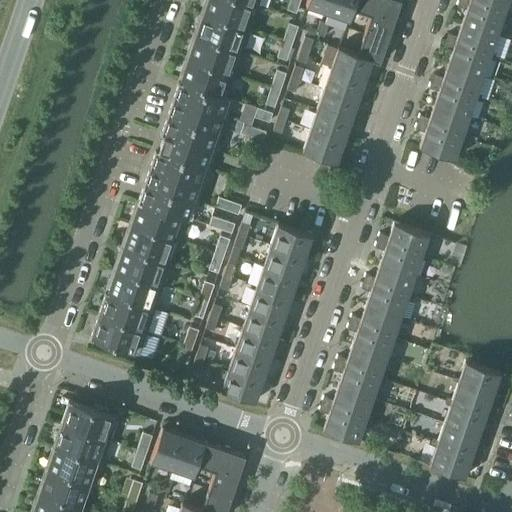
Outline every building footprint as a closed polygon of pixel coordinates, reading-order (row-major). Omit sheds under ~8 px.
[(205,0),(201,12),(250,28),(242,25),(249,4),(257,7),(257,6),(240,0),(205,0)] [(299,0),(288,0),(286,9),(295,12),(299,0)] [(306,6),(327,12),(330,0),(306,0),(305,5),(306,6)] [(344,18),(347,19),(353,0),(330,0),(327,12),(344,18)] [(366,13),(370,14),(370,13),(393,21),(400,0),(353,0),(347,19),(349,20),(353,8),(366,13)] [(465,9),(461,22),(496,34),(502,17),(507,18),(508,15),(462,0),(458,0),(457,6),(465,9)] [(462,0),(508,15),(509,12),(504,11),(507,0),(462,0)] [(198,20),(193,35),(242,51),(250,28),(201,12),(201,14),(203,14),(201,21),(198,20)] [(337,46),(336,48),(371,60),(379,62),(393,21),(370,13),(370,14),(361,39),(357,52),(337,46)] [(327,24),(319,21),(315,33),(318,34),(323,36),(327,24)] [(288,22),(282,39),(291,43),(297,27),(297,26),(291,23),(288,22)] [(447,33),(445,40),(494,56),(495,53),(490,52),(496,34),(461,22),(456,36),(447,33)] [(190,43),(186,57),(234,74),(242,51),(193,35),(193,36),(195,37),(193,44),(190,43)] [(304,36),(300,48),(308,51),(313,39),(304,36)] [(291,43),(282,39),(276,56),(286,60),(289,50),(291,43)] [(451,50),(447,63),(482,75),(488,58),(493,59),(494,56),(445,40),(443,47),(451,50)] [(308,51),(300,48),(296,60),(304,63),(308,51)] [(336,50),(330,67),(330,68),(364,79),(371,60),(336,48),(336,50)] [(178,79),(177,80),(178,80),(230,98),(230,97),(227,96),(234,74),(186,57),(185,59),(188,60),(185,67),(183,66),(178,79)] [(433,74),(431,80),(475,96),(476,93),(481,94),(483,88),(478,87),(482,75),(447,63),(442,77),(433,74)] [(294,65),(290,77),(299,80),(303,68),(294,65)] [(330,67),(323,88),(357,100),(364,79),(330,68),(330,67)] [(276,69),(270,86),(280,89),(285,72),(282,71),(276,69)] [(299,80),(290,77),(286,89),(294,91),(299,80)] [(137,199),(136,200),(137,201),(189,218),(207,165),(203,164),(206,157),(208,149),(212,151),(230,98),(178,80),(177,80),(177,81),(159,133),(162,134),(160,141),(157,148),(154,147),(137,199)] [(437,90),(433,104),(468,116),(475,96),(431,80),(429,87),(437,90)] [(280,89),(270,86),(264,103),(274,106),(278,94),(280,89)] [(323,88),(316,108),(350,120),(357,100),(323,88)] [(246,114),(269,122),(272,112),(249,104),(246,114)] [(419,114),(417,122),(461,137),(462,134),(467,135),(469,129),(464,127),(468,116),(433,104),(428,117),(419,114)] [(280,106),(276,118),(285,121),(289,109),(280,106)] [(316,108),(309,129),(343,141),(350,120),(316,108)] [(285,121),(276,118),(272,130),(280,132),(285,121)] [(461,137),(417,122),(415,128),(423,131),(418,146),(444,155),(454,158),(461,137)] [(243,123),(239,133),(262,140),(265,131),(243,123)] [(309,129),(301,150),(310,153),(336,162),(343,141),(309,129)] [(215,206),(237,213),(240,204),(218,196),(215,206)] [(134,209),(129,223),(177,240),(184,221),(185,218),(188,219),(189,218),(137,201),(136,200),(136,201),(137,201),(136,202),(139,203),(137,210),(134,209)] [(234,223),(211,215),(208,225),(231,232),(234,223)] [(241,221),(237,233),(245,236),(249,224),(241,221)] [(379,233),(377,240),(425,256),(427,253),(422,252),(428,233),(403,224),(393,221),(388,236),(379,233)] [(126,231),(121,246),(170,262),(170,261),(162,259),(170,238),(177,240),(129,223),(128,225),(131,226),(129,232),(126,231)] [(275,227),(269,244),(269,245),(304,256),(312,235),(301,231),(277,223),(275,227)] [(245,236),(237,233),(233,245),(241,248),(245,236)] [(219,235),(213,252),(223,255),(229,238),(219,235)] [(383,250),(378,263),(414,275),(420,258),(424,259),(425,256),(377,240),(374,247),(383,250)] [(269,244),(262,265),(297,277),(304,256),(269,245),(269,244)] [(118,254),(113,269),(162,285),(170,262),(121,246),(121,247),(123,248),(121,255),(118,254)] [(223,255),(213,252),(208,269),(217,272),(223,255)] [(227,262),(223,274),(231,277),(235,265),(227,262)] [(365,273),(363,280),(387,289),(412,297),(413,294),(408,292),(409,289),(414,275),(378,263),(374,276),(365,273)] [(262,265),(255,285),(266,289),(290,297),(293,289),(297,277),(262,265)] [(104,290),(104,291),(106,291),(154,308),(161,289),(162,285),(113,269),(113,270),(115,271),(113,278),(111,277),(109,281),(106,289),(106,290),(104,290)] [(231,277),(223,274),(219,286),(227,289),(231,277)] [(201,289),(198,297),(207,300),(211,289),(213,284),(204,280),(201,289)] [(369,290),(364,304),(400,316),(406,299),(410,300),(412,297),(387,289),(363,280),(360,287),(365,289),(369,290)] [(254,289),(248,306),(283,318),(290,297),(266,289),(255,285),(254,289)] [(104,291),(96,313),(98,314),(146,331),(154,308),(106,291),(104,291)] [(207,300),(198,297),(192,314),(202,318),(207,300)] [(213,303),(209,315),(217,318),(221,306),(213,303)] [(351,314),(349,321),(398,338),(399,335),(394,333),(400,316),(364,304),(360,317),(351,314)] [(248,306),(241,326),(276,338),(283,318),(248,306)] [(98,314),(96,313),(88,337),(90,338),(113,345),(112,349),(126,354),(127,350),(138,354),(146,331),(98,314)] [(217,318),(209,315),(205,327),(213,330),(217,318)] [(355,331),(350,345),(386,357),(392,340),(396,341),(398,338),(349,321),(346,328),(355,331)] [(188,326),(182,343),(192,346),(198,329),(188,326)] [(241,326),(234,347),(269,358),(269,359),(276,338),(241,326)] [(149,332),(141,350),(151,355),(160,337),(149,332)] [(192,346),(182,343),(177,360),(186,363),(192,346)] [(199,344),(195,356),(203,359),(207,347),(199,344)] [(337,355),(335,362),(384,379),(385,376),(380,374),(386,357),(350,345),(346,358),(337,355)] [(234,347),(227,367),(262,379),(269,359),(269,358),(234,347)] [(203,359),(195,356),(191,368),(199,371),(203,359)] [(452,379),(457,381),(492,393),(497,380),(506,383),(508,374),(464,359),(458,378),(453,376),(452,379)] [(341,372),(336,386),(372,398),(378,381),(382,382),(384,379),(335,362),(332,369),(341,372)] [(227,367),(220,389),(230,392),(255,401),(256,396),(262,379),(227,367)] [(446,397),(445,399),(494,416),(496,410),(488,407),(492,393),(457,381),(451,398),(446,397)] [(323,396),(321,403),(370,420),(371,417),(366,415),(372,398),(336,386),(332,399),(323,396)] [(67,399),(59,422),(61,423),(109,439),(118,416),(107,412),(108,409),(93,404),(92,407),(70,400),(69,399),(67,399)] [(449,404),(443,422),(478,434),(483,421),(492,424),(494,416),(445,399),(444,403),(449,404)] [(370,420),(321,403),(318,410),(327,413),(322,428),(358,440),(364,422),(369,423),(370,420)] [(59,422),(52,445),(53,445),(102,462),(108,443),(109,439),(61,423),(59,422)] [(432,438),(431,441),(480,458),(482,450),(474,447),(478,434),(443,422),(437,439),(432,438)] [(150,461),(171,468),(183,434),(183,433),(165,427),(161,426),(149,461),(150,461)] [(142,432),(136,449),(146,452),(151,435),(142,432)] [(188,474),(191,475),(203,441),(203,440),(183,433),(183,434),(171,468),(188,474)] [(210,468),(214,470),(214,469),(237,477),(245,454),(203,440),(203,441),(191,475),(193,476),(197,464),(210,468)] [(480,458),(431,441),(430,443),(435,445),(428,464),(464,476),(469,462),(478,464),(480,458)] [(50,454),(45,468),(94,485),(102,462),(53,445),(52,445),(51,446),(53,447),(55,448),(53,455),(50,454)] [(146,452),(136,449),(130,466),(140,469),(146,452)] [(42,477),(38,491),(78,505),(86,483),(94,486),(94,485),(45,468),(45,470),(47,471),(45,478),(42,477)] [(181,501),(181,503),(208,511),(224,511),(237,477),(214,469),(214,470),(205,495),(201,508),(181,501)] [(163,477),(159,489),(163,490),(168,492),(172,480),(163,477)] [(132,479),(126,496),(136,499),(141,483),(142,482),(132,479)] [(35,499),(30,511),(75,511),(78,505),(38,491),(37,493),(40,493),(37,500),(35,499)] [(149,492),(144,504),(153,507),(157,495),(149,492)] [(136,499),(126,496),(120,511),(131,511),(133,507),(136,499)] [(180,506),(177,511),(208,511),(181,503),(180,506)]
